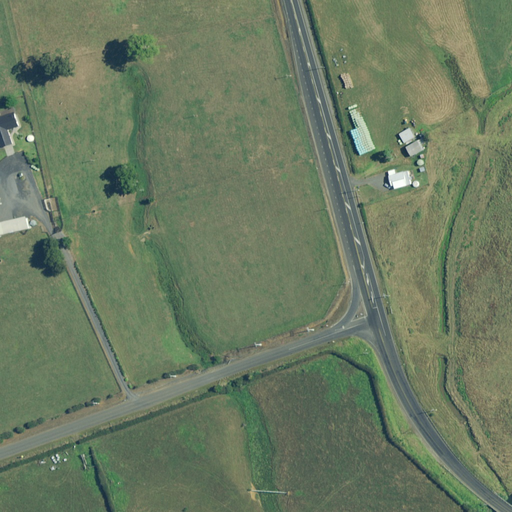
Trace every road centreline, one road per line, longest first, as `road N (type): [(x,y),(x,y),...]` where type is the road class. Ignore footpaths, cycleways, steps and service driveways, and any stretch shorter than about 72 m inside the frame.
road 1 (unclassified): [(376,318),(0,455)]
road 2 (secondary): [(376,318),(292,0)]
road 3 (secondary): [(510,511),(421,423),(376,318)]
